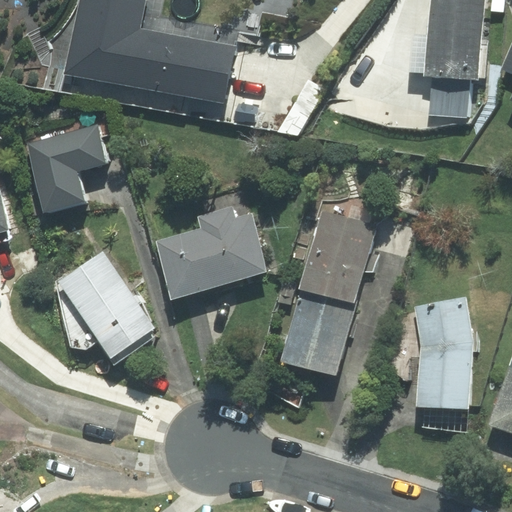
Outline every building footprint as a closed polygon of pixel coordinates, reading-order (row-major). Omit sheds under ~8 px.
[(237,44),(145,29),(149,0),(78,0),(76,19),(66,83),(227,108),(237,44)] [(435,0),(434,24),(414,23),(411,76),(430,78),(427,118),(469,121),(472,86),(488,87),(493,23),(487,23),(488,0),(435,0)] [(511,45),(499,74),(511,80),(511,100),(511,102),(511,101),(511,45)] [(102,123),(29,141),(48,217),(120,199),(102,123)] [(1,183),(0,182),(0,239),(13,236),(1,183)] [(254,213),(156,241),(175,307),(273,279),(254,213)] [(340,385),(378,236),(319,221),(281,370),(340,385)] [(107,249),(59,282),(114,363),(162,331),(107,249)] [(391,366),(399,381),(414,386),(417,417),(468,418),(470,304),(416,303),(391,366)] [(511,434),(511,368),(493,428),(511,434)]
